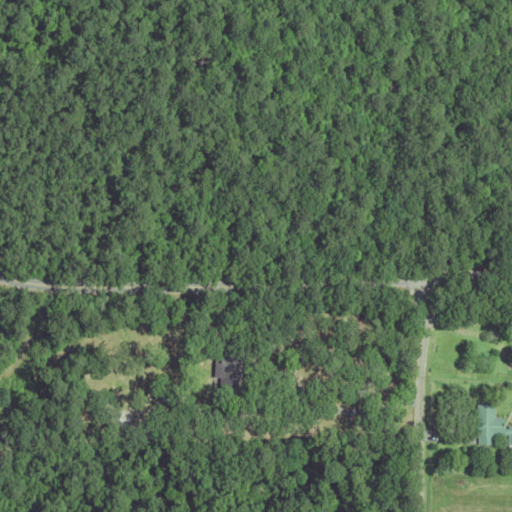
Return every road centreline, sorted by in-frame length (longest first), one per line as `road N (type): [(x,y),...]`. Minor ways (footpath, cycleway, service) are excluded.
road 1 (residential): [(511,274),(192,290),(67,289),(0,278)]
road 2 (residential): [(421,511),(426,280)]
